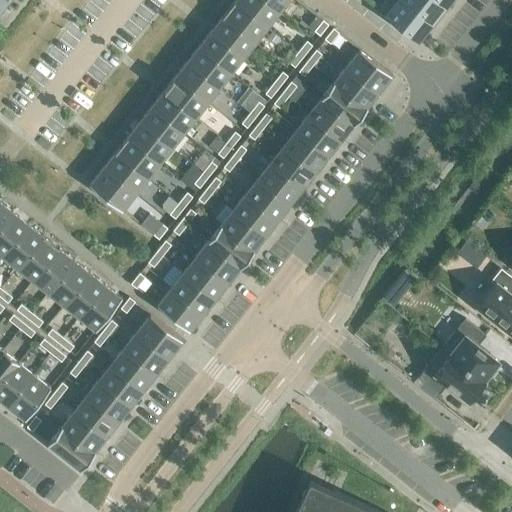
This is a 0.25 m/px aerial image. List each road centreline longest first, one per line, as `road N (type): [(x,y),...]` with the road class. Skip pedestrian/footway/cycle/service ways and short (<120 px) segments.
road 1 (residential): [(435,91),(276,297)]
road 2 (residential): [(296,312),(456,109)]
road 3 (residential): [(257,359),(451,511)]
road 4 (residential): [(486,460),(296,312)]
road 5 (residential): [(238,345),(126,488),(116,511)]
road 6 (residential): [(131,511),(257,359)]
road 7 (residential): [(126,0),(24,130)]
road 8 (residential): [(323,0),(435,91)]
